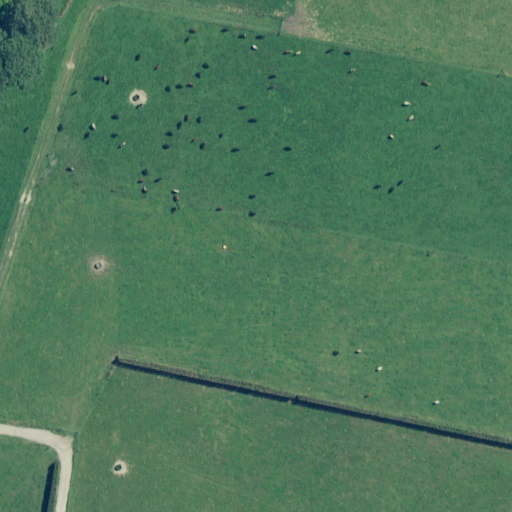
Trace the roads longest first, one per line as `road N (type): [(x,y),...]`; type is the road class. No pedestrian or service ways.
road 1 (track): [(86,18),(0,272)]
road 2 (track): [(0,431),(67,445),(63,511)]
